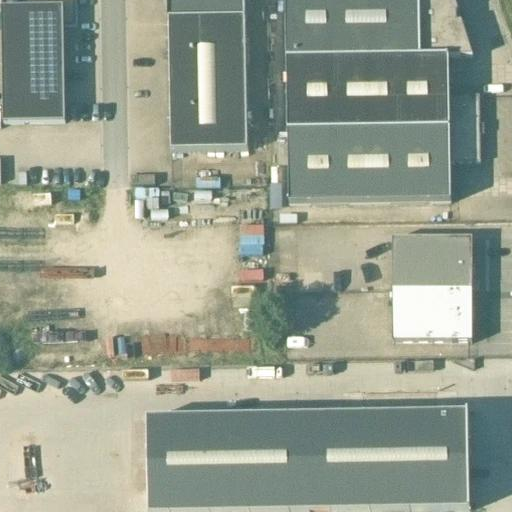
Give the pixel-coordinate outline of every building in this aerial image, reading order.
[(28,0),(28,12),(4,13),(6,128),(67,127),(66,29),(76,29),(76,0),(28,0)] [(171,0),(167,5),(170,7),(170,25),(171,25),(174,157),(250,155),(247,0),(171,0)] [(287,0),(289,64),(447,61),(447,59),(472,58),(455,0),(287,0)] [(447,61),(289,64),(293,208),(451,204),(450,165),(480,164),(479,97),(448,98),(447,61)] [(242,228),(242,245),(265,246),(265,229),(242,228)] [(392,294),(472,294),(472,242),(392,241),(392,294)] [(472,294),(392,294),(392,346),(472,346),(472,294)] [(469,511),(468,417),(147,422),(148,511),(469,511)] [(54,454),(54,435),(27,436),(28,461),(47,461),(47,454),(54,454)]
